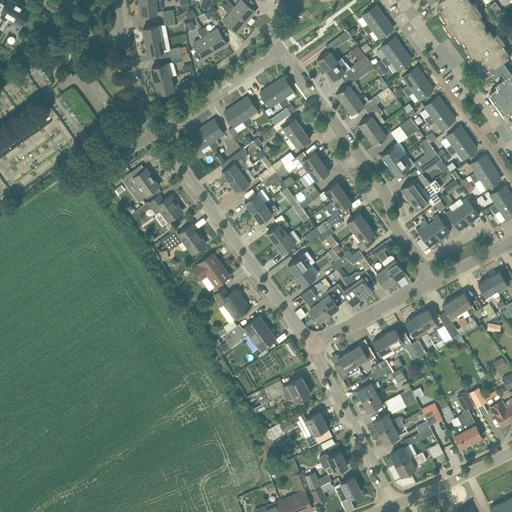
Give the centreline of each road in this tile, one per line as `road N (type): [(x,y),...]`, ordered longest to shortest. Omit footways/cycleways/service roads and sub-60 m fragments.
road 1 (residential): [(431,282),(397,228),(385,188),(280,49)]
road 2 (residential): [(312,346),(158,133)]
road 3 (residential): [(395,507),(312,346)]
road 4 (residential): [(502,132),(401,0)]
road 5 (residential): [(158,133),(280,49)]
road 6 (residential): [(431,282),(312,346)]
road 7 (unclassified): [(395,507),(511,454)]
